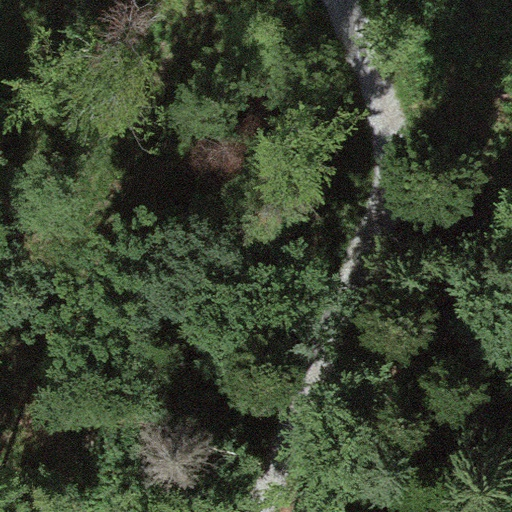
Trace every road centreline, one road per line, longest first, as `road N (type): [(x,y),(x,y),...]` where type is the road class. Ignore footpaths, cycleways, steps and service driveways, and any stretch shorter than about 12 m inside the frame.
road 1 (track): [(511,372),(337,367),(338,63),(295,0)]
road 2 (track): [(275,511),(337,367)]
